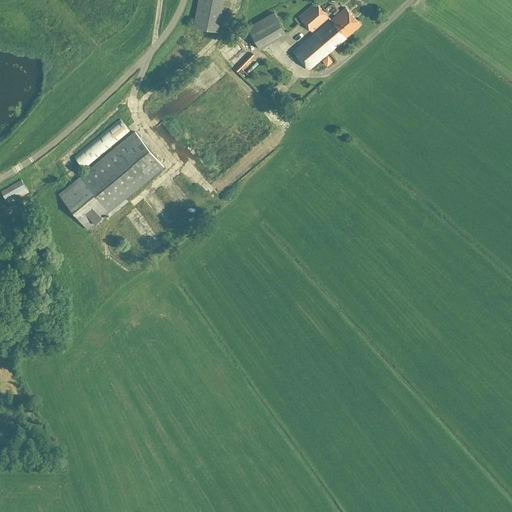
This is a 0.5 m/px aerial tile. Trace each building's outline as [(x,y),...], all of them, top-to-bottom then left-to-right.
[(197,0),(193,26),(217,31),(222,0),(197,0)] [(328,18),(314,3),(312,4),(298,17),(311,32),(328,18)] [(359,26),(345,8),(293,52),(308,70),(359,26)] [(273,13),(246,29),(259,50),(285,35),(273,13)] [(255,53),(234,75),(265,104),(278,90),(273,86),(277,81),(255,60),(259,56),(255,53)] [(320,63),(326,70),(335,63),(330,56),(320,63)] [(203,139),(244,101),(236,92),(195,130),(203,139)] [(214,169),(262,131),(251,117),(203,155),(214,169)] [(84,170),(129,132),(120,120),(74,158),(84,170)] [(163,167),(135,132),(58,195),(87,230),(163,167)] [(246,156),(226,173),(235,184),(255,167),(246,156)] [(9,205),(28,193),(20,180),(1,192),(9,205)] [(157,221),(167,212),(153,195),(142,204),(157,221)] [(184,203),(189,210),(193,208),(189,200),(184,203)] [(188,216),(191,223),(202,217),(199,210),(188,216)] [(140,216),(128,221),(132,231),(145,226),(140,216)] [(149,229),(138,237),(142,243),(149,238),(153,242),(157,239),(149,229)] [(129,320),(134,324),(141,327),(147,327),(154,324),(159,320),(163,315),(164,308),(164,303),(162,297),(158,293),(154,289),(149,287),(143,287),(137,288),(131,291),(127,296),(125,302),(124,309),(126,315),(129,320)]
